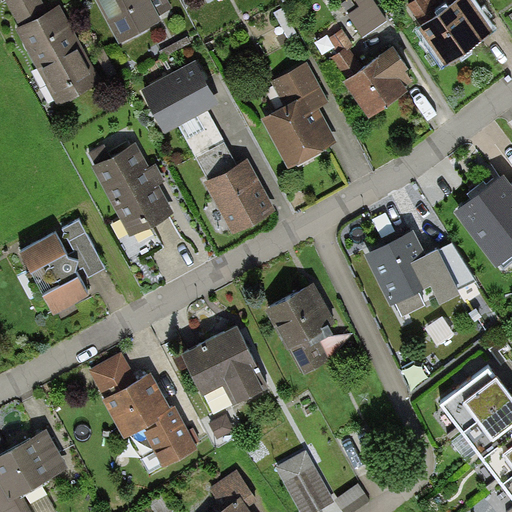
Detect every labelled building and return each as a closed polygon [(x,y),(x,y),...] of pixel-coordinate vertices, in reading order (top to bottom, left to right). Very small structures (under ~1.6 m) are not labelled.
[(5,0),(21,27),(48,12),(41,0),(5,0)] [(95,0),(120,45),(162,22),(159,17),(174,9),(168,0),(95,0)] [(387,21),(373,0),(354,0),(359,7),(347,15),(363,38),(387,21)] [(443,11),(435,0),(414,0),(407,6),(421,26),(443,11)] [(494,34),(469,0),(457,0),(443,11),(421,26),(418,29),(447,68),(494,34)] [(21,27),(16,29),(58,107),(102,83),(61,6),(48,12),(21,27)] [(349,81),(364,70),(350,49),(354,46),(342,29),(330,38),(332,49),(338,55),(333,58),(349,81)] [(408,71),(393,50),(364,70),(349,81),(344,84),(369,120),(408,93),(405,88),(413,83),(406,73),(408,71)] [(196,62),(141,91),(164,134),(179,127),(208,111),(219,106),(196,62)] [(285,108),(262,121),(289,170),(338,143),(319,109),(329,103),(307,62),(271,82),(285,108)] [(179,127),(196,157),(225,142),(208,111),(179,127)] [(237,165),(225,142),(196,157),(208,181),(237,165)] [(150,168),(136,143),(111,156),(96,165),(92,167),(131,238),(175,214),(159,186),(166,182),(156,165),(150,168)] [(96,165),(111,156),(104,144),(89,153),(96,165)] [(208,181),(204,183),(233,235),(276,211),(248,159),(237,165),(208,181)] [(454,203),(496,258),(511,246),(511,175),(504,164),(454,203)] [(414,221),(365,245),(391,297),(395,295),(403,310),(460,283),(440,242),(438,238),(425,244),(414,221)] [(80,222),(63,230),(89,279),(106,270),(80,222)] [(68,261),(55,236),(20,255),(54,317),(89,298),(75,273),(79,263),(68,261)] [(452,236),(440,242),(460,283),(477,275),(452,236)] [(313,281),(265,308),(288,347),(290,346),(305,373),(330,359),(318,337),(333,329),(331,325),(336,321),(313,281)] [(237,323),(181,350),(203,395),(222,385),(232,406),(268,389),(237,323)] [(134,381),(121,355),(88,372),(102,398),(134,381)] [(440,392),(462,421),(511,383),(511,381),(497,361),(494,364),(489,356),(440,392)] [(134,381),(102,398),(122,436),(140,427),(153,451),(154,450),(163,466),(197,448),(195,445),(199,443),(192,430),(189,432),(175,406),(170,408),(151,372),(134,381)] [(481,447),(511,423),(511,383),(462,421),(481,447)] [(227,410),(209,419),(217,435),(235,426),(227,410)] [(68,461),(47,422),(0,446),(0,474),(10,491),(21,485),(68,461)] [(511,423),(481,447),(500,472),(511,463),(511,423)] [(275,462),(303,511),(307,511),(335,497),(306,445),(275,462)] [(511,463),(500,472),(511,487),(511,463)] [(210,484),(223,502),(241,490),(249,502),(259,496),(238,465),(210,484)] [(10,491),(0,474),(0,505),(25,492),(21,485),(10,491)] [(359,480),(335,497),(345,511),(348,511),(370,497),(359,480)] [(255,511),(249,502),(241,490),(223,502),(207,511),(255,511)] [(36,511),(25,492),(0,505),(0,511),(36,511)]
